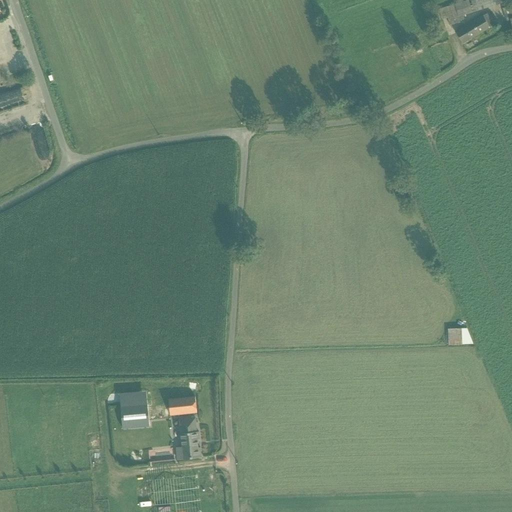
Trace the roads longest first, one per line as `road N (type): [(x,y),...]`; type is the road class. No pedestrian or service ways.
road 1 (unclassified): [(234,511),(227,372),(244,130)]
road 2 (unclassified): [(511,47),(470,59),(391,107),(244,130)]
road 3 (unclassified): [(244,130),(154,141),(69,167)]
road 4 (unclassified): [(69,167),(14,0)]
